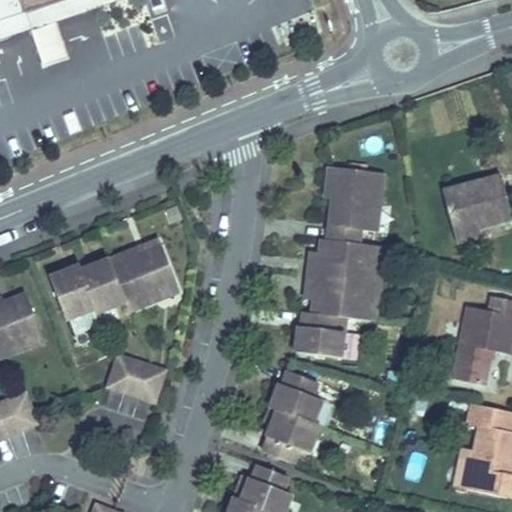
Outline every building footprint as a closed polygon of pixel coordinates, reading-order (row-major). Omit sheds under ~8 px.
[(0,0),(0,30),(87,0),(0,0)] [(0,47),(31,36),(44,74),(70,65),(58,28),(139,0),(87,0),(0,30),(0,47)] [(386,137),(332,131),(329,161),(335,162),(340,162),(338,188),(332,187),(331,203),(325,202),(324,216),(323,224),(314,222),(311,253),(320,255),(319,263),(318,276),(309,275),(307,290),(304,290),(301,314),(347,319),(349,294),(339,293),(340,279),(380,283),(387,209),(363,206),(364,191),(380,193),(386,137)] [(340,162),(335,162),(332,187),(338,188),(340,162)] [(460,235),(490,224),(492,230),(511,223),(511,191),(506,173),(445,195),(460,235)] [(82,222),(53,234),(70,276),(97,266),(99,270),(129,258),(132,267),(160,256),(155,243),(177,234),(163,200),(141,209),(139,205),(84,227),(82,222)] [(324,216),(315,215),(314,222),(323,224),(324,216)] [(0,315),(26,306),(21,294),(43,285),(28,250),(7,260),(4,255),(0,256),(0,315)] [(320,255),(311,253),(310,261),(319,263),(320,255)] [(488,348),(495,313),(511,316),(511,260),(495,257),(492,276),(470,271),(458,342),(488,348)] [(43,285),(21,294),(26,306),(47,297),(43,285)] [(122,312),(112,343),(119,345),(159,357),(168,326),(122,312)] [(272,414),(301,425),(307,411),(317,415),(328,387),(321,384),(329,362),(319,359),(324,345),(294,334),(289,348),(286,347),(278,371),(284,373),(279,387),(275,399),(277,399),(272,414)] [(29,350),(0,361),(0,396),(41,380),(29,350)] [(154,406),(166,369),(115,353),(103,389),(154,406)] [(511,371),(477,365),(474,384),(487,387),(475,447),(511,455),(511,371)] [(284,373),(278,371),(272,384),(279,387),(284,373)] [(0,440),(38,425),(24,391),(0,401),(0,440)] [(262,511),(268,498),(277,502),(285,480),(292,483),(301,458),(291,454),(297,440),(267,428),(262,443),(258,442),(250,464),(244,461),(234,485),(238,486),(232,500),(235,501),(242,504),(238,511),(262,511)] [(258,442),(252,439),(244,461),(250,464),(258,442)] [(118,511),(91,500),(85,511),(118,511)] [(238,511),(242,504),(235,501),(231,511),(238,511)]
